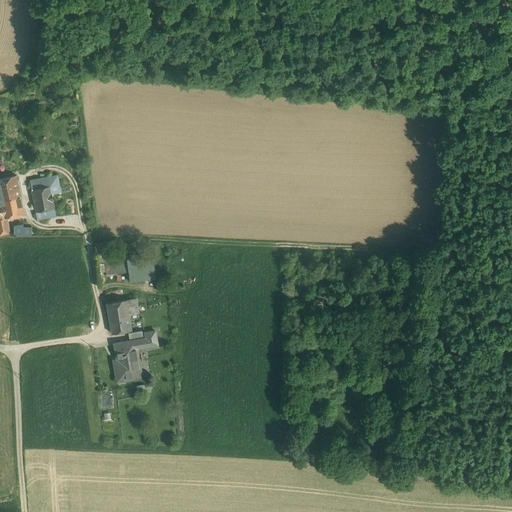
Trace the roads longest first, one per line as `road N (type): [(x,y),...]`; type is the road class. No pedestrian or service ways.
road 1 (track): [(12,347),(105,334),(89,240),(438,256),(450,118),(511,81)]
road 2 (track): [(19,446),(297,457)]
road 3 (track): [(12,347),(23,511)]
